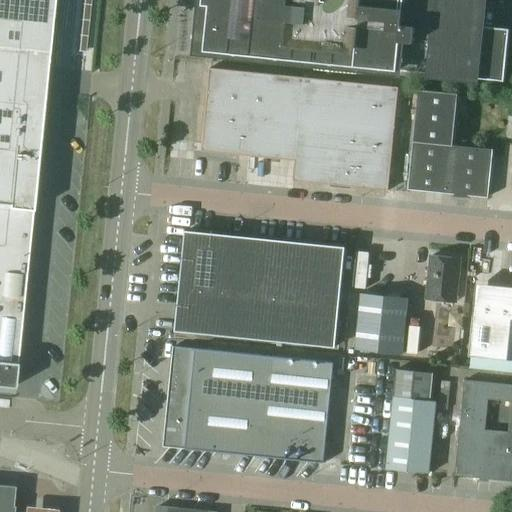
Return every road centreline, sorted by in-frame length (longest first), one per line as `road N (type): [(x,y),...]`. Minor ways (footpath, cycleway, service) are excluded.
road 1 (unknown): [(132,85),(81,79),(73,87),(36,422)]
road 2 (unclassified): [(487,510),(93,471)]
road 3 (unclassified): [(121,193),(507,228)]
road 4 (tertiary): [(97,428),(121,193)]
road 5 (tertiary): [(121,193),(140,0)]
